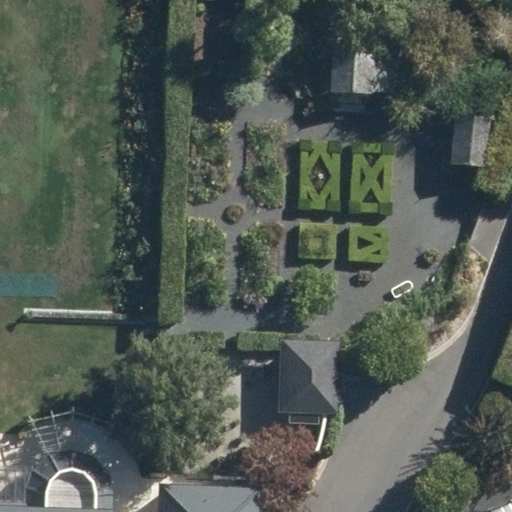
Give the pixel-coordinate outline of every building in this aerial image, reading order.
[(342,37),(341,111),(378,111),(378,90),(408,90),(410,38),(342,37)] [(457,121),(458,171),(495,172),(495,123),(457,121)] [(267,457),(269,344),(187,342),(185,455),(267,457)] [(287,346),(288,417),(348,417),(347,345),(287,346)] [(0,509),(0,511),(269,511),(270,497),(167,493),(166,511),(122,511),(123,500),(122,491),(119,481),(114,473),(107,467),(99,461),(90,458),(81,457),(71,458),(62,460),(54,465),(47,471),(42,479),(38,488),(36,497),(36,511),(0,509)]
